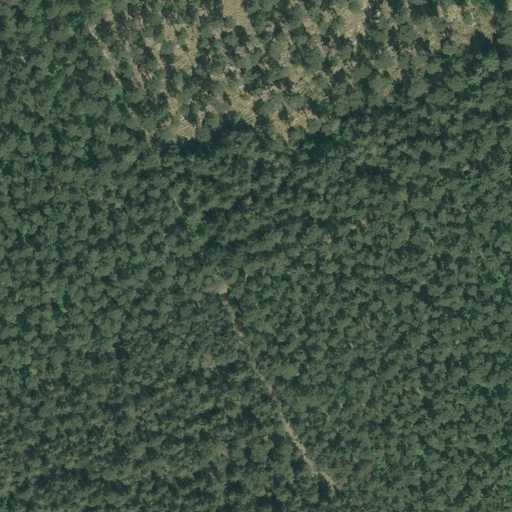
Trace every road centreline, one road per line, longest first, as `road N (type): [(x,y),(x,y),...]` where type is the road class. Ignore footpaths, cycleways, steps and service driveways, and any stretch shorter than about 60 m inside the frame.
road 1 (track): [(222,294),(511,143)]
road 2 (track): [(364,511),(317,466),(222,294)]
road 3 (track): [(0,409),(222,294)]
road 4 (track): [(136,0),(0,67)]
